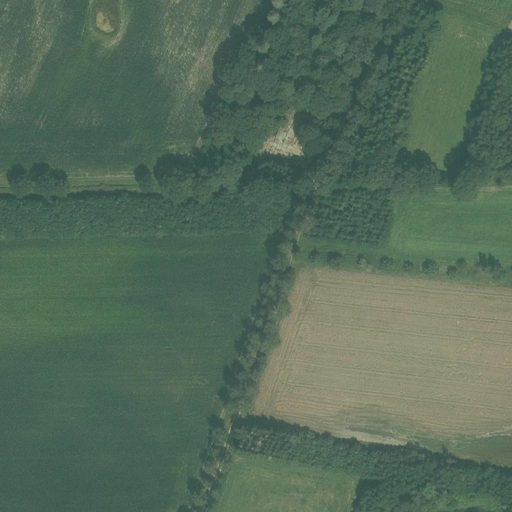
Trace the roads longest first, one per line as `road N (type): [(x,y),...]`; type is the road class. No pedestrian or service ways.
road 1 (track): [(203,511),(337,128),(399,0)]
road 2 (track): [(0,194),(224,187),(275,150),(323,166)]
